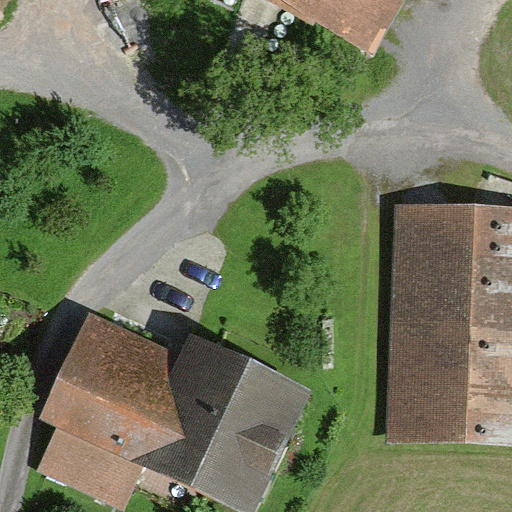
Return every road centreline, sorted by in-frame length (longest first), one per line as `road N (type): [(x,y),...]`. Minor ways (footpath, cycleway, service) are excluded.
road 1 (track): [(209,163),(78,306),(38,369),(0,499)]
road 2 (track): [(439,134),(343,133),(209,163)]
road 3 (track): [(0,79),(154,124),(209,163)]
road 4 (track): [(486,0),(455,47),(439,134)]
